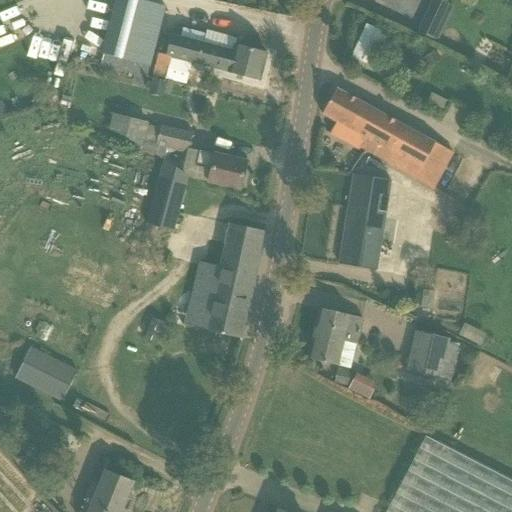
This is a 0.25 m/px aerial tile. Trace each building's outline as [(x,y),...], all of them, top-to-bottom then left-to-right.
[(115,0),(102,54),(149,67),(165,7),(138,0),(115,0)] [(454,8),(437,0),(433,0),(429,8),(449,18),(454,8)] [(369,24),(359,22),(353,62),(363,64),(369,24)] [(267,54),(235,46),(237,39),(207,30),(203,43),(171,34),(167,50),(160,49),(153,76),(166,79),(172,57),(260,81),(267,54)] [(428,69),(442,59),(435,49),(420,59),(428,69)] [(167,82),(152,79),(148,95),(163,98),(167,82)] [(434,188),(434,187),(452,153),(378,113),(378,112),(336,89),(322,115),(336,122),(330,134),(359,150),(361,147),(434,188)] [(11,92),(2,95),(8,114),(17,111),(11,92)] [(114,112),(108,134),(144,144),(150,122),(114,112)] [(160,125),(160,127),(155,155),(164,159),(166,148),(187,153),(192,133),(160,125)] [(207,182),(240,190),(246,162),(213,154),(199,151),(196,167),(210,170),(207,182)] [(145,224),(173,232),(188,176),(162,160),(145,224)] [(339,265),(376,271),(391,181),(353,174),(339,265)] [(265,232),(229,224),(224,244),(209,240),(195,300),(209,303),(206,315),(185,310),(181,324),(204,329),(203,330),(241,339),(265,232)] [(26,296),(13,322),(80,355),(93,329),(26,296)] [(350,369),(356,345),(363,319),(320,309),(308,359),(338,366),(350,369)] [(152,318),(144,338),(156,343),(164,323),(152,318)] [(406,371),(440,380),(449,343),(450,339),(415,330),(406,371)] [(62,403),(77,371),(32,348),(15,379),(62,403)] [(351,372),(338,369),(335,383),(349,386),(351,372)] [(349,390),(372,399),(378,382),(356,373),(349,390)] [(0,443),(24,418),(1,407),(0,407),(0,443)] [(511,511),(511,481),(425,436),(385,511),(511,511)] [(111,468),(109,457),(101,459),(103,470),(111,468)] [(121,511),(134,483),(103,470),(87,511),(121,511)]
